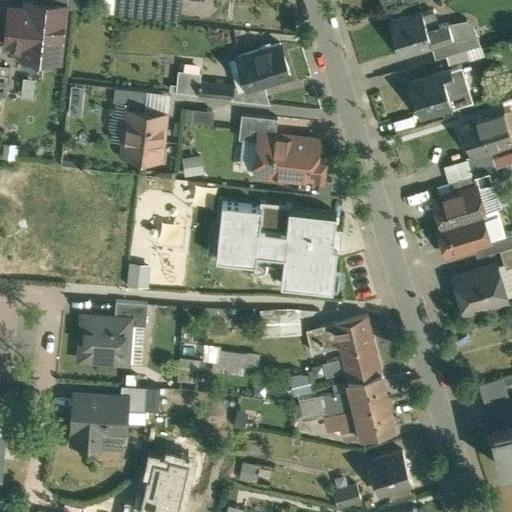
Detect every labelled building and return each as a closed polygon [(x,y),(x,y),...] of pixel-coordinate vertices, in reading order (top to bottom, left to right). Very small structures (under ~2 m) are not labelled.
[(66,3),(39,0),(26,0),(26,6),(11,5),(7,29),(6,45),(39,48),(39,56),(60,58),(66,3)] [(182,0),(115,0),(114,11),(181,18),(182,0)] [(423,11),(392,20),(402,52),(432,43),(454,36),(449,22),(440,25),(434,9),(423,13),(423,11)] [(454,36),(432,43),(436,57),(447,53),(466,47),(481,43),(477,32),(455,39),(454,36)] [(280,42),(238,55),(238,56),(231,59),(235,70),(242,68),(248,86),(248,87),(264,82),(290,74),(280,42)] [(466,47),(447,53),(450,62),(469,56),(466,47)] [(451,66),(426,74),(425,77),(411,81),(421,112),(435,107),(436,109),(453,104),(446,81),(455,78),(451,66)] [(234,85),(201,81),(199,92),(232,96),(232,99),(242,100),(242,99),(243,87),(233,86),(234,85)] [(264,82),(248,87),(248,86),(245,88),(243,87),(242,99),(270,102),(264,82)] [(148,89),(116,86),(114,100),(146,103),(148,89)] [(212,110),(186,106),(185,120),(210,124),(212,110)] [(165,111),(130,107),(124,153),(160,157),(165,111)] [(511,136),(504,111),(462,123),(472,155),(491,149),(511,142),(511,136)] [(278,116),(242,112),(239,137),(258,139),(259,132),(276,134),(278,116)] [(276,134),(259,132),(258,139),(255,171),(270,172),(272,175),(284,176),(287,174),(298,176),(323,178),(324,177),(326,158),(318,158),(320,139),(276,134)] [(80,142),(66,150),(73,163),(87,156),(80,142)] [(472,155),(467,156),(473,173),(492,168),(496,166),(491,149),(472,155)] [(507,151),(494,155),(502,181),(511,177),(511,161),(507,151)] [(200,152),(181,156),(185,175),(204,171),(200,152)] [(473,173),(458,178),(461,190),(478,185),(478,186),(496,180),(492,168),(473,173)] [(323,178),(298,176),(296,190),(331,194),(332,178),(324,177),(323,178)] [(461,190),(434,198),(442,224),(442,225),(486,212),(478,186),(478,185),(461,190)] [(259,198),(215,194),(209,254),(253,259),(254,249),(279,252),(276,282),(327,286),(335,205),(282,200),(279,224),(257,222),(259,198)] [(486,212),(442,225),(442,224),(438,225),(447,253),(473,245),(490,239),(482,214),(501,208),(501,207),(486,212)] [(511,231),(490,239),(491,240),(473,245),(477,256),(501,249),(511,245),(511,231)] [(511,245),(501,249),(506,265),(511,263),(511,245)] [(128,260),(126,284),(147,286),(150,262),(128,260)] [(498,263),(455,276),(466,310),(509,297),(498,263)] [(148,301),(116,299),(115,316),(131,317),(131,323),(145,324),(147,324),(148,301)] [(115,316),(83,314),(80,357),(128,361),(128,360),(131,323),(131,317),(115,316)] [(368,314),(308,329),(313,350),(340,344),(343,356),(328,360),(331,373),(346,370),(349,377),(382,370),(368,314)] [(293,322),(259,321),(258,340),(292,341),(293,322)] [(145,324),(131,323),(128,360),(142,361),(145,324)] [(203,345),(201,359),(213,360),(212,370),(242,373),(243,363),(257,365),(258,351),(203,345)] [(292,393),(310,389),(306,370),(288,374),(292,393)] [(382,370),(349,377),(351,386),(337,390),(341,407),(356,404),(356,405),(389,397),(382,370)] [(511,409),(504,375),(479,383),(489,416),(511,409)] [(148,385),(122,383),(122,395),(121,408),(127,408),(147,409),(148,385)] [(337,390),(323,393),(328,413),(342,409),(341,407),(337,390)] [(122,395),(76,392),(73,428),(74,428),(73,440),(96,441),(97,429),(125,431),(127,408),(121,408),(122,395)] [(323,393),(311,396),(316,416),(328,413),(323,393)] [(311,396),(300,399),(305,419),(316,416),(311,396)] [(389,397),(356,405),(356,404),(341,407),(342,409),(345,422),(344,422),(345,425),(360,421),(363,433),(396,425),(389,397)] [(342,409),(328,413),(331,425),(344,422),(345,422),(342,409)] [(511,424),(490,431),(499,467),(511,464),(511,424)] [(125,431),(97,429),(96,441),(96,445),(124,447),(125,431)] [(404,450),(371,459),(380,490),(413,480),(404,450)] [(240,460),(239,476),(255,478),(257,462),(240,460)] [(357,483),(335,489),(340,504),(362,498),(357,483)] [(242,511),(244,506),(230,503),(227,511),(242,511)]
